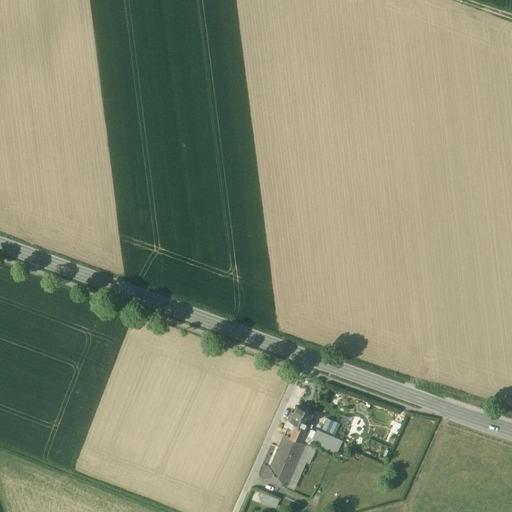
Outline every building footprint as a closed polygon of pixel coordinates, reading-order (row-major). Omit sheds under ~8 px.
[(312,413),(296,406),(293,413),(291,418),(289,422),(296,425),(305,429),(312,413)] [(327,418),(322,429),(336,435),(341,423),(327,418)] [(289,422),(287,421),(283,428),(286,430),(286,429),(293,432),(296,425),(289,422)] [(293,432),(290,438),(299,442),(305,429),(296,425),(293,432)] [(293,432),(286,429),(286,430),(284,435),(284,436),(290,438),(293,432)] [(340,444),(315,432),(311,441),(336,452),(340,444)] [(290,438),(284,436),(279,447),(296,454),(296,455),(299,456),(304,444),(299,442),(290,438)] [(296,454),(279,447),(270,466),(269,466),(263,478),(285,487),(290,475),(288,474),(296,455),(296,454)] [(276,509),(280,500),(264,492),(260,501),(276,509)]
